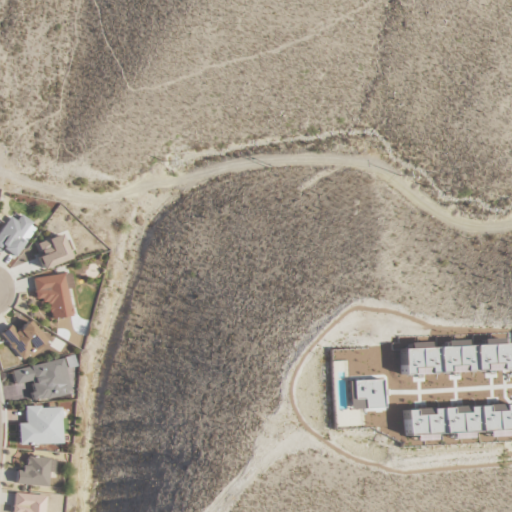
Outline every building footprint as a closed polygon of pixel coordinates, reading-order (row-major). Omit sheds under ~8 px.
[(9,217),(0,230),(0,249),(13,258),(35,226),(19,215),(15,221),(9,217)] [(35,242),(39,255),(36,256),(39,268),(69,260),(62,235),(35,242)] [(31,279),(35,302),(48,300),(51,319),(70,317),(66,288),(71,287),(69,273),(31,279)] [(9,325),(0,332),(0,333),(22,361),(45,342),(28,321),(15,332),(9,325)] [(398,349),(399,374),(507,370),(506,345),(398,349)] [(32,401),(69,394),(63,360),(10,369),(13,385),(29,382),(32,401)] [(379,380),(346,381),(346,409),(380,408),(379,380)] [(402,434),(483,430),(483,437),(504,437),(503,428),(510,428),(509,405),(462,407),(462,413),(448,414),(448,408),(401,410),(402,434)] [(60,444),(59,407),(23,408),(23,424),(16,424),(16,445),(60,444)] [(46,487),(47,472),(52,472),(53,458),(23,457),(22,471),(14,470),(14,485),(46,487)] [(43,511),(44,495),(12,494),(11,511),(43,511)]
